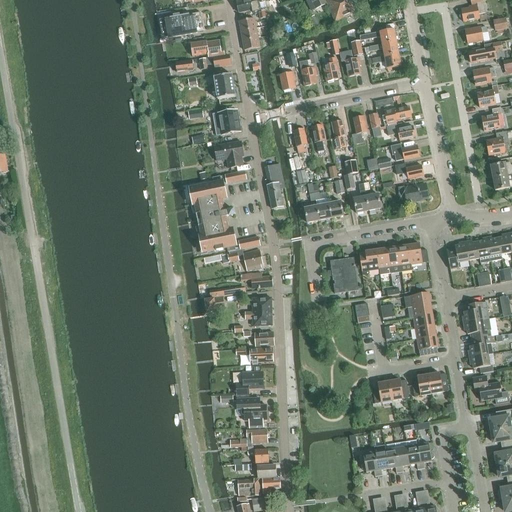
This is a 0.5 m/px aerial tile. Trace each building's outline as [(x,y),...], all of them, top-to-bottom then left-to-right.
[(236,0),(240,13),(252,11),(253,13),(259,12),(260,19),(266,18),(264,11),(261,12),(259,2),(254,3),(252,1),(250,0),(236,0)] [(305,0),(311,11),(315,9),(326,4),(335,23),(352,15),(349,7),(357,4),(355,0),(305,0)] [(480,20),(479,15),(486,14),(483,0),(470,0),(472,6),(469,7),(469,8),(461,10),(463,23),(480,20)] [(201,13),(165,19),(168,37),(185,34),(185,39),(194,38),(193,33),(204,31),(201,13)] [(318,25),(314,16),(309,19),(313,27),(318,25)] [(241,32),(257,29),(255,19),(239,22),(241,32)] [(493,21),(495,32),(508,30),(506,19),(493,21)] [(481,28),(465,31),(468,45),(484,42),(482,34),(487,33),(486,28),(481,29),(481,28)] [(257,29),(241,32),(243,41),(258,38),(257,29)] [(381,38),(382,45),(397,42),(394,30),(359,36),(360,42),(381,38)] [(258,38),(243,41),(245,51),(260,48),(258,38)] [(207,55),(208,59),(208,60),(213,59),(222,57),(226,56),(225,49),(221,50),(220,41),(207,43),(207,42),(191,44),(193,57),(207,55)] [(336,41),(330,42),(333,56),(339,55),(336,41)] [(360,41),(351,43),(354,57),(363,55),(360,41)] [(371,53),(371,52),(383,50),(384,57),(399,54),(397,42),(382,45),(370,47),(370,48),(365,49),(366,54),(371,53)] [(496,59),(495,53),(503,52),(501,43),(484,46),(485,50),(469,53),(471,64),(487,61),(487,60),(496,59)] [(311,65),(314,64),(319,63),(317,53),(308,55),(311,65)] [(384,57),(372,59),(368,60),(369,65),(385,62),(387,70),(401,67),(399,54),(384,57)] [(214,65),(215,69),(231,66),(229,56),(226,57),(226,56),(222,57),(213,59),(208,60),(208,59),(206,59),(200,60),(199,58),(193,59),(194,64),(199,63),(200,66),(208,65),(208,66),(214,65)] [(359,58),(345,61),(348,78),(361,75),(360,67),(361,67),(359,58)] [(511,60),(503,62),(505,71),(510,70),(511,75),(511,74),(511,60)] [(176,63),(177,74),(193,72),(192,61),(176,63)] [(315,68),(309,69),(308,61),(300,63),(305,88),(317,85),(316,79),(319,79),(318,76),(317,76),(315,68)] [(337,63),(323,66),(327,83),(339,80),(338,72),(339,72),(337,63)] [(491,78),(496,77),(494,68),(489,69),(473,72),(475,86),(492,83),(491,78)] [(294,73),(280,76),(283,92),(296,89),(294,81),(296,81),(294,73)] [(233,75),(214,78),(218,100),(236,97),(233,75)] [(496,105),(494,96),(499,95),(499,93),(501,93),(500,87),(498,87),(498,86),(492,87),(493,91),(477,94),(480,108),(496,105)] [(376,101),(378,107),(386,105),(386,108),(396,106),(394,97),(376,101)] [(396,121),(412,118),(409,107),(393,111),(385,113),(386,119),(395,117),(396,121)] [(498,115),(502,115),(501,108),(492,110),(493,115),(481,118),(484,132),(500,129),(498,115)] [(202,110),(189,112),(190,119),(203,117),(202,110)] [(238,111),(213,115),(215,126),(239,122),(238,111)] [(372,130),(378,129),(377,128),(380,128),(377,114),(369,116),(372,130)] [(364,117),(354,119),(357,135),(352,136),(354,146),(363,144),(361,134),(368,133),(364,117)] [(142,152),(137,120),(129,121),(134,153),(142,152)] [(342,138),(346,137),(343,121),(332,124),(335,139),(330,140),(332,151),(344,149),(342,138)] [(215,126),(216,137),(241,133),(239,122),(215,126)] [(400,141),(416,138),(414,127),(398,130),(397,125),(386,127),(388,137),(398,135),(400,141)] [(323,142),(326,141),(323,126),(312,128),(315,144),(316,144),(318,152),(325,151),(323,142)] [(378,129),(372,130),(374,138),(381,137),(380,134),(379,134),(378,129)] [(304,146),(308,146),(304,130),(293,132),(297,148),(299,154),(305,153),(304,146)] [(509,144),(508,139),(507,132),(496,134),(497,139),(486,141),(489,156),(506,153),(504,145),(509,144)] [(241,142),(214,147),(217,162),(227,160),(229,169),(243,166),(242,157),(244,157),(241,142)] [(396,161),(404,160),(420,157),(418,146),(402,149),(401,145),(391,147),(393,156),(395,156),(396,161)] [(0,174),(8,173),(5,156),(0,156),(0,174)] [(289,159),(292,170),(302,167),(299,156),(289,159)] [(369,171),(379,169),(377,159),(367,161),(369,171)] [(378,161),(379,169),(391,167),(390,159),(378,161)] [(356,161),(345,163),(347,176),(358,174),(356,161)] [(491,166),(493,179),(511,175),(511,166),(511,165),(510,163),(491,166)] [(408,180),(424,177),(422,166),(406,169),(405,164),(395,166),(397,176),(407,174),(408,180)] [(265,168),(266,174),(281,171),(280,165),(265,168)] [(266,174),(268,180),(282,177),(281,171),(266,174)] [(308,183),(305,171),(297,173),(299,185),(308,183)] [(511,175),(493,179),(495,191),(510,188),(509,182),(511,181),(511,175)] [(353,188),(350,176),(344,177),(347,189),(353,188)] [(199,236),(203,253),(215,250),(216,251),(224,250),(224,249),(227,248),(228,253),(236,251),(235,247),(237,246),(233,230),(230,230),(227,218),(235,216),(234,210),(226,212),(223,200),(227,199),(223,182),(222,182),(220,177),(213,179),(214,184),(210,185),(210,184),(202,185),(202,186),(190,189),(193,205),(196,205),(197,214),(196,214),(199,227),(200,227),(202,236),(199,236)] [(272,210),(284,207),(282,198),(284,198),(283,194),(281,195),(280,190),(285,189),(282,177),(268,180),(269,186),(267,186),(272,210)] [(342,181),(335,182),(337,195),(345,194),(342,181)] [(308,185),(309,195),(311,202),(316,201),(314,194),(313,184),(308,185)] [(360,192),(361,198),(354,200),(357,214),(369,212),(366,197),(365,191),(364,184),(359,185),(360,192)] [(416,201),(429,199),(426,185),(405,189),(405,187),(398,188),(401,201),(407,200),(408,204),(417,202),(416,201)] [(366,197),(369,212),(381,209),(378,195),(366,197)] [(341,202),(329,204),(332,219),(344,216),(341,202)] [(320,221),(332,219),(329,204),(317,207),(320,221)] [(307,224),(320,221),(317,207),(305,209),(307,224)] [(502,238),(498,239),(501,255),(511,253),(508,234),(502,235),(502,238)] [(502,260),(501,255),(498,239),(492,240),(491,237),(487,238),(490,257),(491,262),(502,260)] [(480,259),(481,264),(491,262),(490,257),(487,238),(483,239),(483,241),(477,243),(480,259)] [(472,241),(466,242),(469,261),(480,259),(477,243),(473,243),(472,241)] [(447,254),(450,270),(462,268),(464,262),(469,261),(466,242),(459,244),(459,246),(455,247),(456,253),(447,254)] [(429,263),(427,250),(421,251),(420,245),(409,246),(411,265),(429,263)] [(409,246),(398,248),(402,273),(412,272),(411,265),(409,246)] [(398,248),(387,249),(391,275),(402,273),(398,248)] [(387,249),(377,251),(379,270),(380,276),(391,275),(387,249)] [(242,251),(228,253),(227,253),(228,255),(222,257),(222,256),(204,260),(205,265),(223,261),(224,265),(229,263),(229,264),(239,262),(245,260),(247,272),(262,268),(261,263),(263,263),(260,250),(243,255),(242,251)] [(362,272),(379,270),(377,251),(365,252),(365,253),(366,256),(360,257),(362,272)] [(334,285),(335,294),(359,291),(354,258),(330,262),(332,273),(328,273),(328,277),(332,277),(333,282),(334,281),(335,285),(334,285)] [(506,283),(504,270),(498,271),(500,284),(506,283)] [(483,274),(485,287),(491,285),(489,273),(483,274)] [(241,282),(252,281),(252,290),(273,288),(272,277),(262,278),(262,274),(241,275),(241,282)] [(485,287),(483,274),(477,275),(479,288),(485,287)] [(241,289),(241,288),(222,291),(223,297),(245,294),(245,289),(241,289)] [(428,294),(410,297),(403,298),(405,309),(408,309),(431,305),(429,293),(428,293),(428,294)] [(507,296),(501,298),(505,317),(511,316),(511,315),(510,308),(507,296)] [(207,313),(225,310),(223,298),(211,300),(205,301),(207,313)] [(272,299),(252,299),(253,313),(245,313),(245,320),(253,320),(253,327),(272,326),(272,299)] [(462,317),(463,324),(490,320),(488,309),(487,302),(469,306),(470,312),(464,313),(465,317),(462,317)] [(367,304),(357,306),(355,306),(356,312),(368,310),(367,304)] [(381,307),(382,313),(394,311),(393,305),(381,307)] [(408,309),(410,319),(414,319),(432,315),(431,305),(408,309)] [(368,310),(356,312),(357,318),(369,316),(368,310)] [(414,319),(415,329),(434,326),(432,315),(414,319)] [(474,334),(475,340),(492,337),(491,331),(492,331),(490,320),(463,324),(465,331),(467,331),(468,335),(474,334)] [(415,329),(417,340),(436,337),(434,326),(415,329)] [(254,332),(254,334),(251,334),(251,332),(244,333),(244,338),(251,338),(255,338),(256,347),(274,346),(274,333),(256,334),(256,332),(254,332)] [(494,336),(492,337),(475,340),(476,346),(470,347),(470,351),(468,352),(469,359),(488,355),(493,355),(491,344),(496,343),(494,336)] [(420,357),(432,355),(435,354),(434,348),(437,348),(438,348),(436,337),(417,340),(420,357)] [(250,363),(273,362),(273,349),(250,350),(250,363)] [(490,366),(488,355),(469,359),(471,366),(473,365),(474,369),(480,368),(481,374),(493,372),(492,366),(490,366)] [(249,389),(263,388),(263,373),(243,374),(243,384),(236,384),(237,397),(249,396),(249,389)] [(440,374),(428,376),(432,395),(449,392),(446,374),(440,375),(440,374)] [(415,398),(432,395),(428,376),(417,378),(418,378),(418,379),(412,380),(415,398)] [(495,399),(496,405),(509,403),(508,393),(502,395),(500,383),(488,385),(486,377),(473,379),(475,393),(480,392),(482,402),(495,399)] [(401,380),(389,382),(392,401),(409,398),(406,381),(400,382),(400,381),(401,381),(401,380)] [(375,404),(392,401),(389,382),(378,384),(378,385),(379,391),(373,392),(375,404)] [(245,416),(245,422),(249,422),(249,429),(263,428),(263,421),(267,421),(266,406),(260,406),(260,399),(237,400),(238,410),(242,410),(242,414),(244,416),(245,416)] [(490,426),(491,432),(511,428),(510,422),(511,421),(511,410),(498,413),(499,418),(489,420),(489,422),(488,422),(489,427),(490,426)] [(503,441),(504,447),(511,445),(511,433),(511,428),(491,432),(492,437),(490,437),(491,442),(493,441),(493,443),(503,441)] [(260,444),(268,444),(267,430),(247,431),(247,438),(247,443),(241,443),(240,440),(230,441),(231,448),(241,448),(248,447),(252,447),(253,447),(252,445),(260,445),(260,444)] [(418,471),(421,470),(417,446),(417,441),(406,442),(410,466),(417,465),(418,471)] [(400,473),(404,473),(403,467),(410,466),(406,442),(395,444),(400,473)] [(396,474),(400,473),(395,444),(385,446),(385,451),(388,470),(395,468),(396,474)] [(429,444),(417,446),(421,470),(425,469),(424,464),(432,462),(432,460),(433,460),(435,457),(434,454),(432,453),(430,453),(429,444)] [(496,461),(497,466),(511,463),(511,445),(504,447),(505,453),(495,455),(495,456),(494,457),(495,461),(496,461)] [(253,455),(253,456),(255,456),(256,464),(269,464),(268,450),(254,451),(254,447),(253,447),(252,447),(248,447),(241,448),(242,448),(242,452),(248,452),(248,456),(253,455)] [(379,477),(382,476),(381,471),(388,470),(385,451),(375,453),(379,477)] [(374,472),(375,478),(379,477),(375,453),(363,455),(365,464),(363,464),(362,467),(362,469),(364,471),(366,471),(366,473),(374,472)] [(509,476),(510,482),(511,481),(511,463),(497,466),(498,471),(496,472),(497,476),(499,476),(499,478),(509,476)] [(257,472),(258,480),(259,479),(259,480),(276,478),(276,466),(257,467),(254,467),(254,472),(257,472)] [(260,485),(263,484),(263,494),(270,494),(270,490),(281,489),(280,479),(276,479),(276,478),(259,480),(260,485)] [(260,486),(260,485),(259,480),(259,479),(258,480),(254,480),(254,481),(238,481),(239,496),(260,495),(259,486),(260,486)] [(511,488),(501,489),(501,491),(500,491),(501,496),(502,496),(503,501),(511,499),(511,481),(510,482),(511,488)] [(253,511),(257,511),(267,510),(265,498),(252,501),(253,511)] [(511,499),(503,501),(504,506),(502,506),(503,511),(505,511),(504,511),(506,511),(511,511),(511,499)] [(427,502),(423,503),(424,511),(440,511),(438,509),(436,509),(436,507),(428,508),(427,502)] [(421,509),(414,511),(413,511),(424,511),(423,503),(420,504),(421,509)]
